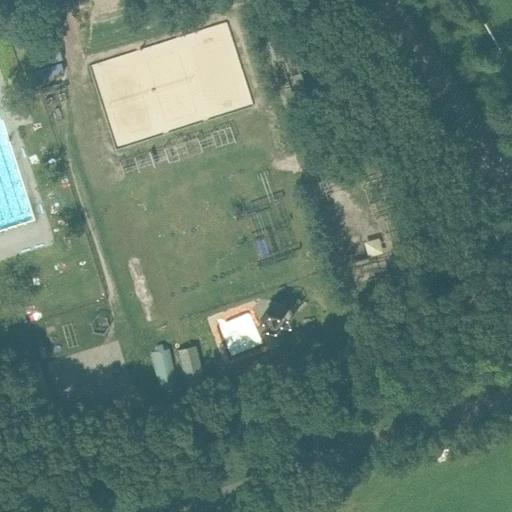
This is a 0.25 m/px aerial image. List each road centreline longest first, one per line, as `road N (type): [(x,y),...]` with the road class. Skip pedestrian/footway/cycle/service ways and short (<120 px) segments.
road 1 (unclassified): [(173,511),(511,397)]
road 2 (unclassified): [(511,189),(381,0)]
